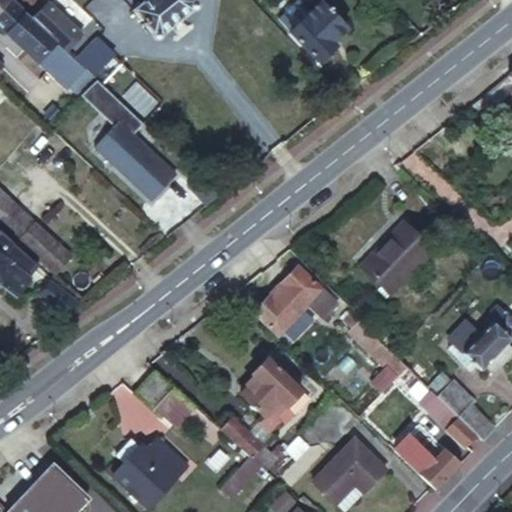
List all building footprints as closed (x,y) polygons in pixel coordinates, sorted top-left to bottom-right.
[(41,28),(31,19),(11,0),(8,0),(0,9),(0,30),(22,51),(45,72),(65,51),(41,28)] [(0,0),(0,9),(8,0),(0,0)] [(140,0),(136,3),(134,10),(154,36),(159,36),(195,8),(197,3),(193,0),(140,0)] [(87,71),(90,74),(93,77),(111,57),(91,38),(86,42),(78,35),(81,32),(47,1),(31,19),(41,28),(65,51),(76,61),(82,67),(85,70),(87,71)] [(279,19),(291,31),(309,14),(297,2),(279,19)] [(333,41),(346,28),(336,17),(321,3),(309,14),(291,31),(290,32),(319,63),(337,46),(333,41)] [(45,72),(63,88),(82,67),(76,61),(65,51),(45,72)] [(82,67),(63,88),(66,91),(85,70),(82,67)] [(509,77),(486,95),(495,104),(510,91),(511,96),(511,72),(508,76),(509,77)] [(117,122),(93,148),(150,201),(174,176),(117,122)] [(0,193),(0,225),(53,275),(69,258),(0,193)] [(402,223),(359,265),(388,294),(431,251),(402,223)] [(0,281),(12,293),(27,277),(12,262),(22,252),(0,231),(0,281)] [(293,271),(254,311),(289,344),(327,304),(293,271)] [(258,281),(241,294),(248,304),(265,290),(258,281)] [(51,282),(38,298),(61,318),(74,303),(51,282)] [(480,369),(484,365),(493,356),(500,363),(511,351),(511,348),(506,342),(511,336),(511,316),(497,300),(485,312),(492,319),(479,332),(465,318),(448,336),(461,351),(475,364),(480,369)] [(350,329),(358,321),(351,313),(343,321),(350,329)] [(384,363),(393,354),(358,321),(350,329),(347,332),(382,366),(384,363)] [(461,351),(456,355),(470,369),(475,364),(461,351)] [(400,358),(395,352),(393,354),(384,363),(397,375),(407,364),(400,358)] [(415,356),(407,364),(426,382),(433,374),(415,356)] [(493,356),(484,365),(492,372),(500,363),(493,356)] [(255,381),(241,396),(270,422),(299,391),(265,359),(249,376),(255,381)] [(152,372),(132,394),(158,418),(160,415),(165,410),(160,405),(173,391),(152,372)] [(377,372),(347,406),(350,409),(358,417),(375,399),(389,383),(377,372)] [(330,376),(323,383),(334,394),(341,386),(330,376)] [(446,402),(457,413),(460,408),(467,401),(472,396),(452,378),(437,393),(446,402)] [(437,393),(431,388),(418,401),(443,426),(457,413),(446,402),(437,393)] [(189,405),(173,391),(160,405),(165,410),(160,415),(171,424),(189,405)] [(477,433),(483,438),(486,435),(494,426),(467,401),(460,408),(457,413),(471,426),(477,433)] [(457,413),(443,426),(450,433),(465,446),(477,433),(471,426),(457,413)] [(257,466),(264,472),(273,463),(283,452),(284,450),(277,443),(267,454),(227,419),(217,431),(248,458),(257,466)] [(130,440),(114,456),(103,469),(146,509),(162,492),(186,465),(147,431),(136,442),(131,438),(130,440)] [(106,449),(114,456),(130,440),(121,433),(106,449)] [(283,452),(291,459),(293,461),(308,445),(298,435),(284,450),(283,452)] [(352,435),(310,479),(343,511),(385,466),(352,435)] [(406,435),(392,450),(401,458),(402,459),(405,462),(418,474),(426,482),(434,489),(447,475),(459,463),(443,447),(431,459),(406,435)] [(264,472),(272,480),(291,459),(283,452),(273,463),(264,472)] [(257,466),(248,458),(219,489),(229,497),(257,466)] [(51,467),(7,511),(75,511),(86,500),(51,467)] [(282,489),(266,506),(272,511),(292,511),(295,509),(292,507),(297,501),(282,489)]
